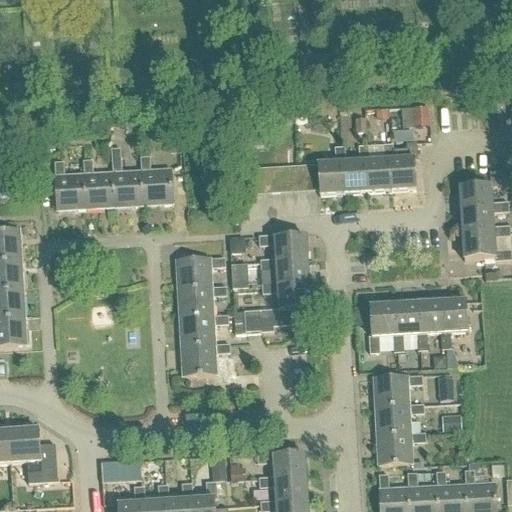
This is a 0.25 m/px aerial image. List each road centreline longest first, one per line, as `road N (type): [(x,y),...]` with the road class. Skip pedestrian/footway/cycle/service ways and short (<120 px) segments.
road 1 (residential): [(53,412),(44,248),(153,241)]
road 2 (residential): [(339,226),(440,221),(436,151),(511,149)]
road 3 (residential): [(345,427),(339,226)]
road 4 (residential): [(166,436),(153,241)]
road 5 (residential): [(153,241),(339,226)]
road 6 (residential): [(166,436),(345,427)]
